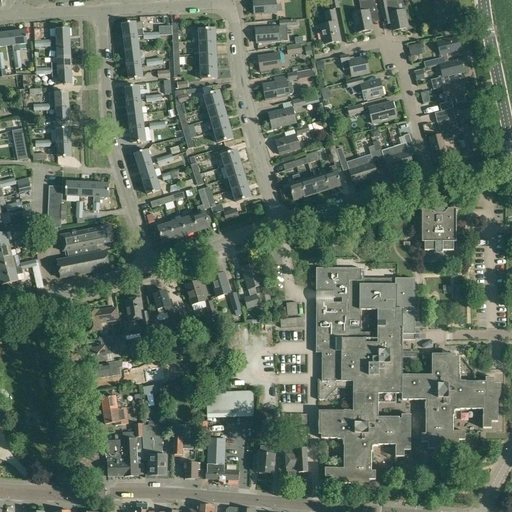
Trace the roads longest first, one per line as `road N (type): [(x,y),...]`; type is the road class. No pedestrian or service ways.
road 1 (secondary): [(99,493),(381,511)]
road 2 (residential): [(150,267),(107,122),(106,10)]
road 3 (residential): [(281,222),(253,135),(233,3)]
road 4 (residential): [(99,493),(68,292)]
road 5 (residential): [(429,182),(394,49),(387,42),(350,49)]
road 6 (residential): [(281,222),(429,182)]
road 7 (residential): [(511,148),(483,0)]
road 8 (residential): [(150,267),(281,222)]
road 9 (residential): [(233,3),(106,10)]
